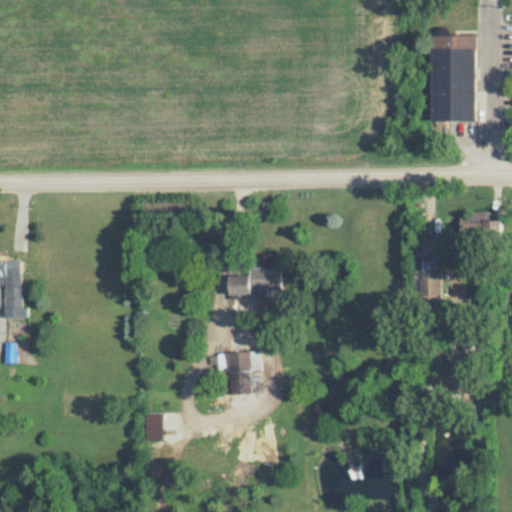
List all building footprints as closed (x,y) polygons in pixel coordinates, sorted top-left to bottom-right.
[(432,120),(477,120),(477,35),(432,35),(432,120)] [(461,213),(461,236),(498,236),(498,220),(489,220),(489,213),(461,213)] [(29,318),(29,308),(23,308),(23,261),(0,260),(0,281),(6,282),(6,318),(29,318)] [(282,268),(251,268),(251,277),(230,277),(230,296),(270,296),(270,292),(282,292),(282,268)] [(422,273),(422,305),(442,305),(442,273),(422,273)] [(262,352),(219,353),(219,385),(262,384),(262,352)] [(365,476),(359,461),(348,465),(353,481),(365,476)]
